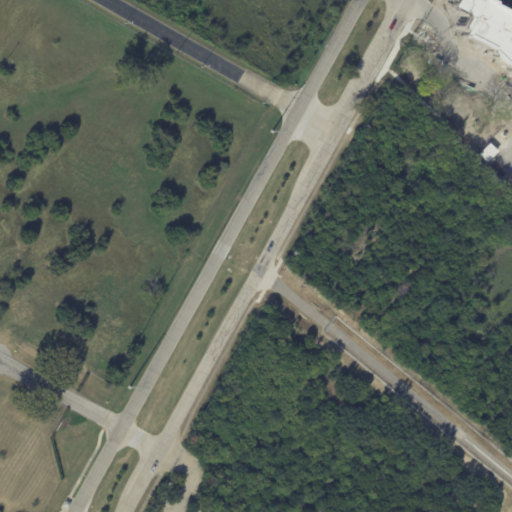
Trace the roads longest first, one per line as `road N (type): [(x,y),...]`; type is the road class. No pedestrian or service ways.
road 1 (secondary): [(361,0),(72,511)]
road 2 (secondary): [(161,452),(310,184)]
